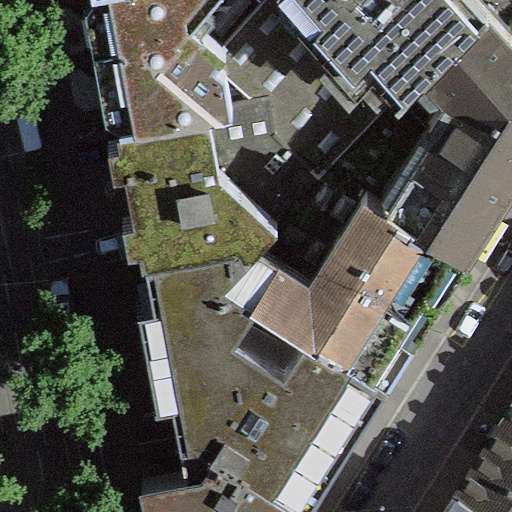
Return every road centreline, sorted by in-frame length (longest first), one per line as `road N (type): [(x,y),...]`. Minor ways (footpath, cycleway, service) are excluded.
road 1 (primary): [(73,511),(0,126)]
road 2 (tertiary): [(379,511),(511,311)]
